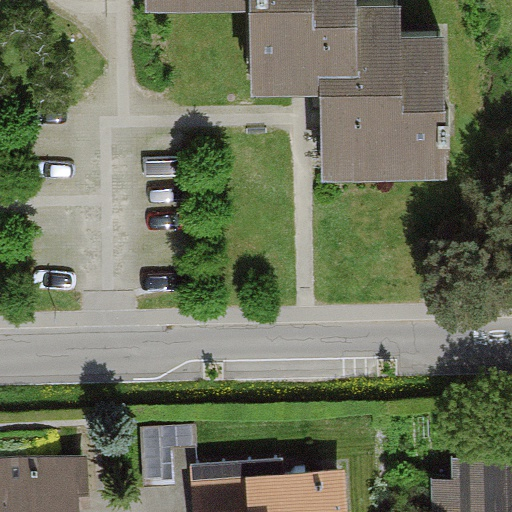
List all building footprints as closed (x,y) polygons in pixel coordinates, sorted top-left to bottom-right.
[(158,0),(159,23),(271,22),(270,0),(158,0)] [(270,0),(271,22),(272,95),(326,95),(326,192),(404,192),(404,125),(434,124),(433,12),(374,12),(373,0),(270,0)] [(0,511),(85,511),(85,464),(0,465),(0,511)] [(511,511),(511,464),(459,467),(460,485),(446,486),(446,511),(511,511)] [(356,511),(355,473),(255,476),(255,467),(202,468),(203,511),(356,511)]
